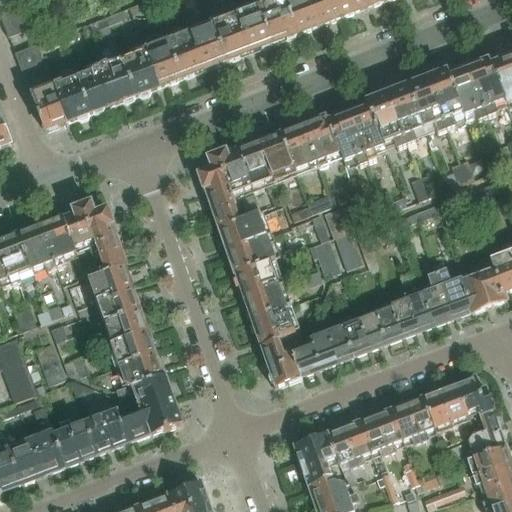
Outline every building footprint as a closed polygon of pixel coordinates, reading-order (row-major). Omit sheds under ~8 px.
[(154,11),(170,5),(168,0),(157,0),(151,2),(154,11)] [(289,0),(286,1),(300,39),(322,30),(311,0),(289,0)] [(311,0),(322,30),(345,21),(336,0),(311,0)] [(336,0),(345,21),(365,13),(360,0),(336,0)] [(360,0),(365,13),(386,5),(383,0),(360,0)] [(260,11),(274,48),(300,39),(286,1),(260,11)] [(154,11),(151,2),(135,9),(138,17),(154,11)] [(274,48),(260,11),(238,20),(251,57),(274,48)] [(9,41),(31,33),(24,14),(1,22),(9,41)] [(107,21),(110,28),(127,22),(124,14),(107,21)] [(238,20),(215,29),(229,66),(251,57),(238,20)] [(110,28),(107,21),(90,27),(93,35),(110,28)] [(229,66),(215,29),(192,37),(206,75),(229,66)] [(86,40),(83,32),(64,39),(67,47),(86,40)] [(206,75),(192,37),(169,46),(183,84),(206,75)] [(67,47),(64,39),(45,46),(48,54),(67,47)] [(183,84),(169,46),(146,54),(160,92),(183,84)] [(15,57),(45,134),(47,133),(48,135),(69,127),(55,89),(52,90),(38,48),(15,57)] [(160,92),(146,54),(136,58),(138,61),(125,66),(138,103),(149,99),(151,96),(160,92)] [(511,58),(494,66),(493,66),(507,103),(508,102),(510,107),(511,105),(511,58)] [(483,64),(468,70),(478,96),(476,97),(478,102),(483,100),(485,105),(482,106),(487,118),(497,114),(495,107),(507,103),(493,66),(490,67),(483,64)] [(110,68),(101,72),(116,112),(138,103),(125,66),(111,71),(110,68)] [(478,122),(487,118),(482,106),(485,105),(483,100),(478,102),(476,97),(478,96),(468,70),(448,78),(463,115),(464,119),(475,115),(478,122)] [(116,112),(101,72),(92,75),(93,77),(80,83),(93,121),(116,112)] [(453,119),(463,115),(448,78),(446,79),(442,77),(428,82),(437,108),(440,107),(442,112),(437,115),(439,119),(441,118),(446,130),(456,126),(453,119)] [(435,134),(446,130),(441,118),(439,119),(437,115),(442,112),(440,107),(437,108),(428,82),(406,90),(422,131),(433,127),(435,134)] [(64,85),(55,89),(69,127),(78,124),(81,125),(93,121),(80,83),(65,88),(64,85)] [(413,135),(422,131),(406,90),(387,98),(396,124),(394,125),(396,130),(401,128),(402,133),(400,134),(405,146),(415,142),(413,135)] [(396,149),(405,146),(400,134),(402,133),(401,128),(396,130),(394,125),(396,124),(387,98),(372,104),(371,107),(368,108),(383,146),(394,142),(396,149)] [(383,146),(368,108),(349,116),(358,141),(360,140),(362,145),(358,147),(360,152),(363,151),(368,164),(376,161),(374,154),(384,150),(383,146)] [(349,116),(328,124),(340,155),(344,166),(354,162),(356,169),(368,164),(363,151),(360,152),(358,147),(362,145),(360,140),(358,141),(349,116)] [(0,152),(14,148),(7,129),(4,130),(0,119),(0,152)] [(317,164),(340,155),(328,124),(326,125),(321,122),(304,129),(306,134),(303,136),(305,140),(309,138),(311,142),(309,143),(317,164)] [(304,129),(282,137),(296,172),(317,164),(309,143),(311,142),(309,138),(305,140),(303,136),(306,134),(304,129)] [(275,180),(296,172),(282,137),(270,141),(266,143),(260,145),(262,152),(260,153),(262,158),(267,157),(268,161),(266,162),(283,207),(285,207),(275,180)] [(260,145),(238,154),(252,189),(265,184),(275,211),(283,207),(266,162),(268,161),(267,157),(262,158),(260,153),(262,152),(260,145)] [(511,166),(511,159),(508,149),(500,152),(506,169),(511,166)] [(227,155),(208,162),(212,173),(221,170),(231,198),(241,194),(246,208),(246,207),(250,218),(261,214),(252,189),(238,154),(228,158),(227,155)] [(499,161),(487,166),(490,175),(503,170),(499,161)] [(461,167),(469,186),(478,183),(471,164),(461,167)] [(459,190),(469,186),(461,167),(452,171),(459,190)] [(233,212),(246,208),(241,194),(231,198),(221,170),(212,173),(200,178),(219,231),(223,230),(237,224),(233,212)] [(420,183),(428,203),(436,200),(428,180),(420,183)] [(405,202),(408,210),(428,203),(420,183),(412,186),(414,192),(403,197),(405,202)] [(497,195),(494,187),(483,191),(486,199),(497,195)] [(486,199),(483,191),(474,194),(480,211),(489,208),(486,199)] [(331,202),(334,210),(355,203),(352,195),(331,202)] [(381,198),(388,218),(408,210),(405,202),(393,206),(389,195),(381,198)] [(380,221),(388,218),(381,198),(372,201),(380,221)] [(325,213),(321,205),(306,211),(310,220),(325,213)] [(87,248),(89,253),(97,251),(88,222),(96,219),(97,217),(96,218),(92,207),(63,217),(64,220),(77,252),(87,248)] [(351,218),(360,215),(357,207),(349,210),(351,218)] [(438,210),(417,217),(419,225),(440,217),(438,210)] [(295,226),(310,220),(306,211),(291,217),(295,226)] [(125,266),(115,235),(107,213),(97,217),(96,219),(88,222),(97,251),(89,253),(93,265),(101,262),(105,273),(125,266)] [(345,220),(342,213),(334,216),(336,223),(345,220)] [(363,223),(360,215),(351,218),(354,226),(363,223)] [(329,226),(336,223),(334,216),(326,218),(329,226)] [(417,217),(401,224),(403,231),(419,225),(417,217)] [(64,220),(42,229),(59,273),(67,270),(65,262),(79,257),(77,252),(64,220)] [(227,254),(227,255),(265,240),(258,220),(220,234),(220,235),(223,236),(221,238),(224,246),(227,248),(229,253),(227,254)] [(342,277),(321,220),(313,223),(322,248),(332,275),(334,280),(342,277)] [(348,228),(345,220),(336,223),(339,232),(348,228)] [(339,232),(336,223),(329,226),(331,234),(339,232)] [(357,234),(365,231),(363,223),(354,226),(357,234)] [(305,226),(295,230),(298,236),(307,232),(305,226)] [(342,240),(343,239),(351,237),(348,228),(339,232),(342,240)] [(42,229),(19,238),(33,275),(46,270),(49,276),(59,273),(42,229)] [(368,239),(365,231),(357,234),(360,242),(368,239)] [(342,240),(339,232),(331,234),(334,242),(336,242),(342,240)] [(343,239),(346,247),(353,245),(351,237),(343,239)] [(19,238),(0,244),(0,256),(13,290),(23,287),(20,280),(33,275),(19,238)] [(339,250),(346,247),(343,239),(342,240),(336,242),(339,250)] [(368,239),(360,242),(366,258),(374,255),(368,239)] [(237,276),(237,278),(268,265),(274,264),(265,240),(227,255),(229,259),(231,259),(233,265),(231,268),(234,275),(237,276)] [(356,253),(353,245),(346,247),(349,255),(356,253)] [(339,250),(342,258),(349,255),(346,247),(339,250)] [(332,275),(322,248),(310,252),(315,263),(319,262),(324,278),(332,275)] [(359,261),(356,253),(349,255),(352,263),(359,261)] [(344,266),(352,263),(349,255),(342,258),(344,266)] [(511,293),(511,255),(496,261),(499,270),(496,271),(505,296),(511,293)] [(0,256),(0,287),(1,287),(4,294),(13,290),(0,256)] [(362,269),(359,261),(352,263),(355,271),(362,269)] [(347,274),(355,271),(352,263),(344,266),(347,274)] [(243,299),(243,301),(277,288),(268,265),(237,278),(238,280),(237,283),(239,291),(242,293),(245,299),(243,299)] [(446,269),(436,273),(453,322),(472,315),(461,284),(458,275),(449,279),(446,269)] [(132,286),(127,270),(89,283),(97,307),(115,299),(117,302),(121,301),(119,295),(124,294),(124,297),(134,293),(133,289),(131,290),(129,287),(132,286)] [(505,296),(496,271),(461,284),(472,315),(473,316),(508,303),(505,296)] [(453,322),(436,273),(428,276),(431,285),(422,289),(424,294),(422,294),(435,329),(453,322)] [(323,287),(319,276),(307,280),(311,292),(323,287)] [(250,321),(253,323),(285,311),(277,288),(243,301),(244,305),(247,305),(249,311),(247,314),(250,321)] [(135,295),(134,293),(124,297),(124,294),(119,295),(121,301),(117,302),(115,299),(97,307),(105,328),(142,315),(137,299),(134,300),(133,296),(135,295)] [(394,310),(392,311),(402,342),(435,329),(422,294),(392,306),(394,310)] [(75,316),(72,307),(62,311),(60,308),(48,312),(50,316),(53,325),(75,316)] [(259,346),(259,348),(276,343),(289,338),(293,333),(285,311),(253,323),(253,324),(252,327),(255,334),(258,336),(261,345),(259,346)] [(402,342),(392,311),(359,324),(370,354),(402,342)] [(37,331),(31,313),(23,316),(29,334),(37,331)] [(148,331),(142,315),(105,328),(112,350),(131,343),(132,346),(137,344),(135,339),(140,338),(140,340),(150,336),(149,335),(146,336),(145,332),(148,331)] [(29,334),(23,316),(15,319),(21,337),(29,334)] [(42,329),(53,325),(50,316),(39,320),(42,329)] [(337,366),(370,354),(359,324),(326,336),(337,366)] [(57,348),(66,344),(69,343),(63,329),(51,334),(57,348)] [(112,350),(120,372),(157,358),(153,345),(150,346),(149,342),(151,341),(150,336),(140,340),(140,338),(135,339),(137,344),(132,346),(131,343),(112,350)] [(337,366),(326,336),(312,342),(314,348),(297,355),(305,378),(337,366)] [(8,384),(29,376),(26,370),(25,365),(16,343),(0,348),(0,364),(4,374),(8,384)] [(259,348),(269,377),(273,388),(280,391),(303,382),(294,356),(282,360),(276,343),(259,348)] [(70,356),(66,344),(57,348),(62,360),(70,356)] [(47,357),(54,354),(52,348),(44,351),(47,357)] [(47,357),(44,351),(36,354),(39,360),(47,357)] [(41,367),(57,360),(54,354),(47,357),(39,360),(41,367)] [(157,358),(120,372),(126,390),(127,390),(133,392),(165,380),(161,370),(158,371),(157,368),(160,367),(157,358)] [(57,360),(41,367),(43,373),(59,367),(57,360)] [(90,379),(83,361),(74,364),(81,382),(90,379)] [(81,382),(74,364),(64,368),(69,379),(81,382)] [(26,370),(29,376),(29,378),(38,375),(35,366),(26,370)] [(65,384),(59,367),(43,373),(50,390),(65,384)] [(38,375),(29,378),(32,385),(41,382),(38,375)] [(8,384),(12,395),(33,387),(32,385),(29,378),(29,376),(8,384)] [(117,414),(128,446),(151,437),(153,440),(178,430),(180,425),(165,380),(133,392),(127,390),(126,390),(127,393),(121,395),(126,410),(117,414)] [(476,380),(456,388),(467,416),(478,412),(484,430),(496,425),(496,426),(497,426),(493,413),(494,412),(486,391),(480,393),(476,380)] [(71,385),(76,400),(94,394),(73,385),(71,385)] [(37,398),(33,387),(12,395),(16,406),(37,398)] [(423,400),(435,434),(466,422),(465,417),(467,416),(456,388),(423,400)] [(45,394),(43,389),(36,391),(38,397),(45,394)] [(423,400),(390,413),(403,446),(412,443),(415,449),(429,444),(426,437),(435,434),(423,400)] [(41,409),(39,402),(17,411),(19,417),(41,409)] [(0,424),(19,417),(17,411),(0,417),(0,424)] [(394,449),(403,446),(390,413),(358,425),(371,458),(379,455),(382,463),(397,457),(394,449)] [(85,426),(97,458),(128,446),(117,414),(85,426)] [(43,478),(66,469),(55,438),(49,423),(40,427),(44,438),(31,443),(43,478)] [(326,437),(334,459),(335,463),(336,463),(337,467),(342,469),(347,468),(350,476),(366,470),(362,462),(371,458),(358,425),(326,437)] [(97,458),(85,426),(55,438),(66,469),(97,458)] [(467,445),(472,462),(505,449),(499,430),(469,440),(467,445)] [(21,487),(43,478),(31,443),(17,448),(13,437),(4,440),(21,487)] [(297,456),(301,470),(334,459),(326,437),(300,447),(297,456)] [(0,494),(21,487),(4,440),(0,441),(0,494)] [(459,449),(448,454),(451,461),(462,456),(459,449)] [(511,464),(507,449),(505,449),(472,462),(484,496),(511,485),(511,464)] [(301,470),(308,490),(311,489),(331,482),(326,466),(335,463),(334,459),(301,470)] [(411,466),(404,469),(407,477),(410,486),(412,492),(415,490),(418,497),(422,495),(420,489),(411,466)] [(436,480),(439,488),(454,483),(450,475),(436,480)] [(388,478),(380,481),(390,507),(398,504),(388,478)] [(420,486),(423,495),(439,488),(436,480),(420,486)] [(511,511),(511,485),(484,496),(489,511),(511,511)] [(310,494),(316,511),(353,511),(352,509),(360,507),(357,498),(349,500),(346,492),(333,486),(310,494)] [(197,488),(189,491),(170,498),(174,511),(186,511),(208,505),(203,491),(197,488)] [(436,511),(436,509),(466,498),(463,490),(424,504),(427,511),(436,511)] [(408,507),(415,505),(412,496),(405,498),(408,507)] [(174,511),(170,498),(169,497),(137,509),(138,511),(174,511)]
